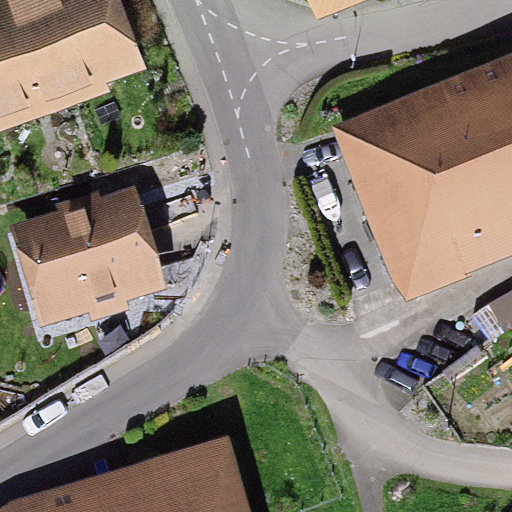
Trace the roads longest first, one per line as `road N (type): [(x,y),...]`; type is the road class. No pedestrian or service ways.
road 1 (residential): [(228,310),(286,337),(376,434),(411,453),(511,474)]
road 2 (residential): [(228,310),(173,371),(0,483)]
road 3 (residential): [(225,65),(496,0)]
road 4 (residential): [(225,65),(249,135),(257,216),(228,310)]
